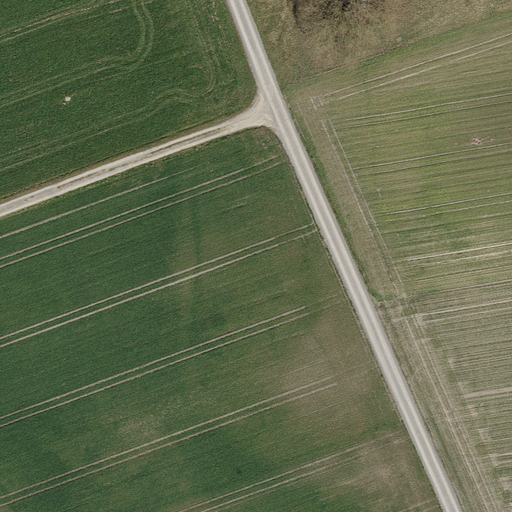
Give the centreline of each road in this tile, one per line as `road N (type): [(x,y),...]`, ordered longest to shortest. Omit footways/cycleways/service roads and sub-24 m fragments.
road 1 (track): [(454,511),(237,0)]
road 2 (track): [(278,107),(0,210)]
